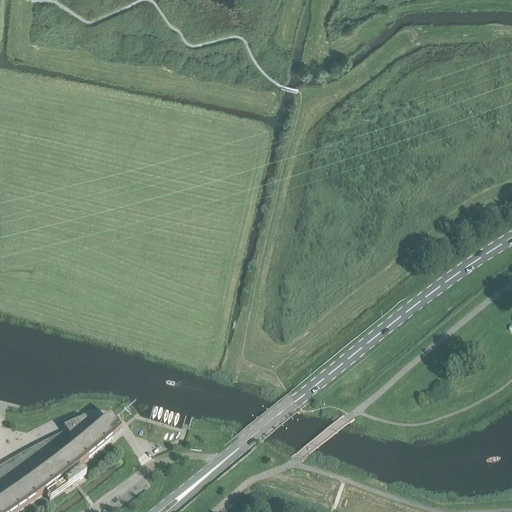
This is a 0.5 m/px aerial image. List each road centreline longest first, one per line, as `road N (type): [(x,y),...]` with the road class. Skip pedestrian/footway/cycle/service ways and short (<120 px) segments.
road 1 (secondary): [(296,400),(511,239)]
road 2 (secondary): [(266,424),(154,511)]
road 3 (secondary): [(172,511),(266,424)]
